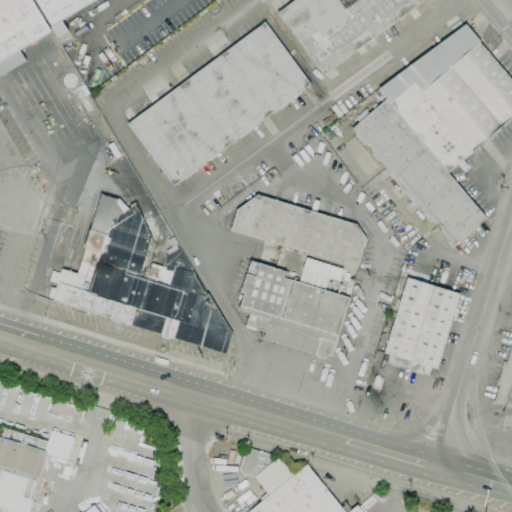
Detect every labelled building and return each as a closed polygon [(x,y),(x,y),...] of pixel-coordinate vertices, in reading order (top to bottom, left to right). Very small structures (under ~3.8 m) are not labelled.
[(0,61),(0,0),(32,0),(51,30),(0,61)] [(58,38),(35,0),(95,0),(62,20),(69,32),(58,38)] [(424,0),(324,74),(278,12),(294,0),(424,0)] [(174,186),(128,124),(265,22),(311,84),(174,186)] [(466,24),(481,41),(480,42),(511,79),(511,118),(463,160),(468,166),(462,171),(457,165),(448,173),(487,217),(453,246),(352,129),(387,99),(379,89),(466,24)] [(227,349),(229,340),(174,233),(168,236),(148,231),(134,204),(126,209),(121,199),(98,194),(85,246),(86,248),(94,250),(100,261),(95,264),(88,291),(59,284),(49,289),(46,305),(227,349)] [(357,268),(231,230),(237,210),(258,195),(357,225),(366,238),(357,268)] [(331,360),(315,355),(316,355),(264,339),(266,332),(247,326),(250,314),(238,310),(240,306),(241,306),(245,293),(241,292),(251,261),(286,272),(284,278),(299,283),(307,258),(343,269),(340,281),(329,277),(325,290),(349,298),(331,360)] [(428,377),(387,364),(390,354),(385,352),(408,278),(460,294),(437,369),(432,367),(428,377)] [(511,416),(503,414),(505,407),(494,403),(500,385),(497,384),(504,361),(506,362),(511,344),(511,416)] [(29,511),(15,511),(0,507),(0,437),(2,438),(2,435),(0,435),(2,428),(48,442),(45,451),(45,452),(47,453),(47,454),(47,455),(39,482),(29,511)] [(52,430),(75,437),(69,460),(45,453),(52,430)] [(279,458),(293,476),(307,465),(342,508),(347,504),(352,510),(358,505),(363,511),(248,511),(270,495),(257,478),(247,476),(244,478),(238,471),(246,448),(279,458)]
